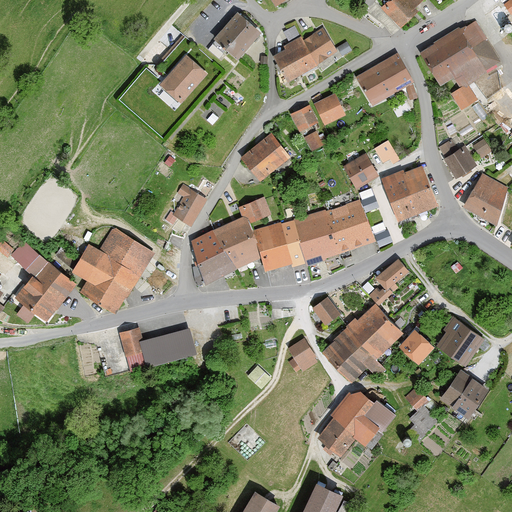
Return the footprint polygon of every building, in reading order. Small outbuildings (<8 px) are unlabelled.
[(386,0),(380,6),(395,22),(418,0),(386,0)] [(233,11),(210,39),(235,59),(257,31),(233,11)] [(473,17),(414,51),(434,85),(448,76),(454,86),(461,82),(498,61),(473,17)] [(284,31),(291,39),(300,31),(294,23),(284,31)] [(285,49),(274,57),(288,83),(338,52),(323,28),(304,40),(301,36),(284,46),(285,49)] [(394,51),(351,74),(367,103),(410,80),(394,51)] [(181,52),(155,82),(176,100),(202,71),(181,52)] [(472,98),(461,82),(454,86),(447,91),(457,107),(472,98)] [(331,90),(306,102),(315,120),(318,126),(343,113),(331,90)] [(306,102),(287,112),(295,129),(315,120),(306,102)] [(314,128),(301,134),(307,148),(321,143),(314,128)] [(271,135),(243,159),(261,180),(289,157),(271,135)] [(384,137),(370,146),(380,162),(394,154),(384,137)] [(474,144),(482,155),(491,149),(484,138),(474,144)] [(452,139),(439,147),(457,178),(477,166),(465,146),(458,150),(452,139)] [(363,152),(340,165),(352,187),(375,174),(363,152)] [(418,164),(377,179),(392,220),(433,205),(418,164)] [(508,188),(483,173),(463,207),(496,226),(508,188)] [(77,196),(48,177),(20,218),(48,238),(77,196)] [(202,197),(177,182),(172,190),(180,195),(169,212),(186,223),(202,197)] [(366,209),(377,206),(372,187),(361,190),(366,209)] [(261,195),(234,204),(240,220),(266,211),(261,195)] [(357,195),(319,208),(334,252),(372,239),(357,195)] [(319,208),(289,219),(305,262),(334,252),(319,208)] [(289,219),(275,224),(288,262),(290,268),(305,262),(289,219)] [(240,220),(214,232),(236,268),(254,259),(245,231),(240,220)] [(275,221),(245,231),(254,259),(258,272),(288,262),(275,224),(275,221)] [(374,224),(376,231),(386,228),(384,222),(374,224)] [(81,243),(64,270),(79,280),(72,291),(110,314),(150,251),(111,227),(95,252),(81,243)] [(236,268),(214,232),(194,242),(199,265),(194,268),(199,283),(236,268)] [(0,247),(9,256),(16,248),(4,237),(0,240),(0,247)] [(72,283),(22,241),(9,256),(24,268),(10,284),(22,294),(13,304),(38,324),(72,283)] [(394,257),(371,276),(383,289),(405,270),(394,257)] [(324,294),(308,306),(321,322),(337,311),(324,294)] [(371,300),(320,351),(349,380),(364,364),(375,376),(385,367),(376,358),(402,332),(371,300)] [(481,337),(449,318),(433,345),(464,364),(481,337)] [(137,325),(115,331),(125,370),(192,352),(184,321),(139,333),(137,325)] [(410,329),(394,347),(412,363),(428,345),(410,329)] [(302,336),(287,345),(302,370),(317,360),(302,336)] [(248,374),(262,387),(273,375),(259,362),(248,374)] [(455,367),(436,397),(466,416),(485,386),(455,367)] [(415,385),(404,396),(416,408),(408,415),(423,430),(435,419),(422,405),(428,398),(415,385)] [(348,390),(332,411),(334,413),(318,434),(342,453),(356,435),(365,442),(377,426),(382,430),(396,413),(377,397),(375,399),(361,388),(348,390)] [(326,511),(335,492),(307,480),(292,511),(326,511)] [(248,488),(234,511),(268,511),(274,503),(248,488)]
